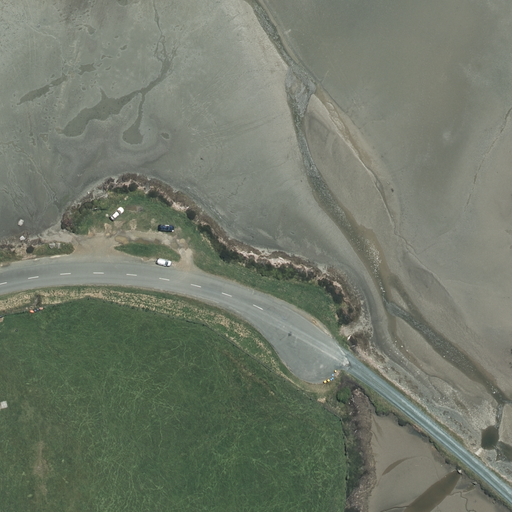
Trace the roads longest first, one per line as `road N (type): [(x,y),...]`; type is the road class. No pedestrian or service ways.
road 1 (unclassified): [(311,347),(257,307),(172,280),(85,272),(0,284)]
road 2 (track): [(311,347),(354,367),(511,492)]
